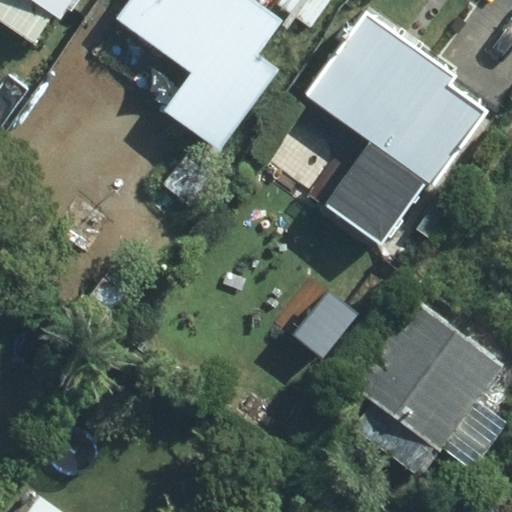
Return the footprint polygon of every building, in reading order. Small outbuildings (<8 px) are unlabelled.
[(32,0),(47,10),(53,0),(32,0)] [(104,0),(100,5),(183,67),(156,102),(205,140),(264,63),(241,46),(266,14),(246,0),(104,0)] [(274,0),(306,22),(320,0),(274,0)] [(421,178),(472,105),(436,79),(442,69),(355,8),(298,90),(350,127),(304,194),(369,238),(414,174),(421,178)] [(90,214),(141,215),(142,178),(90,177),(90,214)] [(125,284),(102,265),(77,301),(101,317),(125,284)] [(490,359),(397,292),(338,375),(360,390),(340,418),(411,470),(490,359)] [(275,389),(259,376),(246,394),(262,406),(275,389)] [(294,454),(282,470),(313,493),(325,475),(294,454)] [(57,511),(31,493),(17,511),(57,511)]
